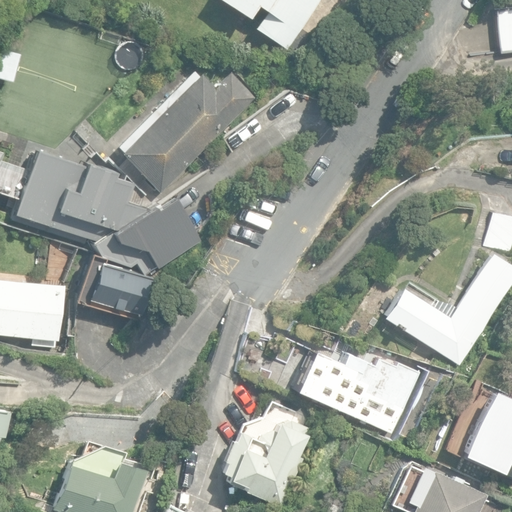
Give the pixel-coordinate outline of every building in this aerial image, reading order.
[(279,49),(303,64),(318,39),(299,27),(316,0),(217,0),(243,16),(252,2),(263,9),(252,27),(281,46),(279,49)] [(511,5),(494,7),(498,51),(511,49),(511,5)] [(118,151),(158,191),(254,96),(228,69),(212,85),(198,71),(118,151)] [(137,264),(144,274),(189,249),(157,198),(145,206),(139,198),(126,193),(130,179),(111,174),(114,165),(74,153),(72,160),(25,145),(4,214),(90,240),(101,254),(132,267),(137,264)] [(484,244),(510,248),(511,235),(511,214),(490,211),(484,244)] [(380,317),(458,366),(511,277),(511,265),(488,250),(453,306),(448,302),(435,298),(431,305),(399,285),(380,317)] [(87,301),(139,318),(152,278),(97,260),(99,255),(86,251),(71,296),(87,301)] [(0,332),(57,338),(63,284),(0,276),(0,332)] [(235,369),(259,374),(268,335),(244,330),(235,369)] [(291,387),(390,432),(417,371),(395,361),(393,364),(376,357),(372,364),(344,352),(339,362),(309,348),(308,348),(291,387)] [(459,452),(511,475),(511,397),(489,387),(459,452)] [(341,445),(350,426),(334,419),(326,438),(341,445)] [(242,489),(278,505),(299,456),(296,455),(306,433),(275,420),(260,453),(243,446),(248,435),(236,430),(231,444),(227,442),(217,463),(222,465),(218,474),(244,485),(242,489)] [(51,507),(66,511),(130,511),(139,488),(147,491),(152,477),(143,474),(145,469),(114,458),(109,475),(66,461),(51,507)] [(407,511),(475,511),(484,493),(419,463),(403,498),(412,502),(407,511)]
